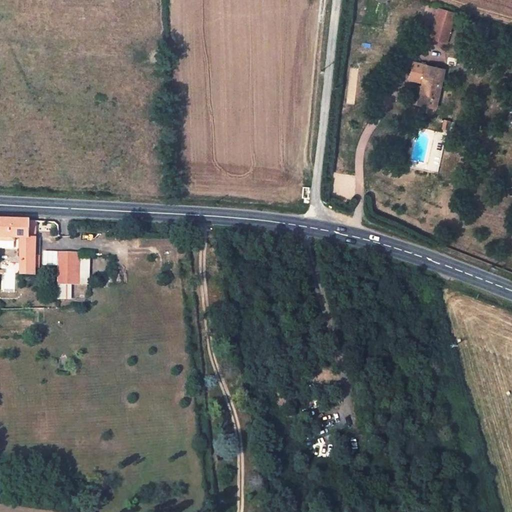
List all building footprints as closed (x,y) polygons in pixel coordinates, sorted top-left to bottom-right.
[(439,6),(428,38),(446,44),(457,12),(439,6)] [(412,101),(428,105),(433,107),(443,71),(414,62),(409,79),(414,80),(413,83),(410,83),(406,99),(412,101)] [(0,243),(5,243),(5,238),(18,238),(18,244),(18,265),(34,266),(37,266),(37,255),(31,255),(32,220),(0,218),(0,243)] [(87,254),(58,254),(57,282),(86,283),(87,254)] [(34,266),(18,265),(18,273),(34,274),(34,266)]
